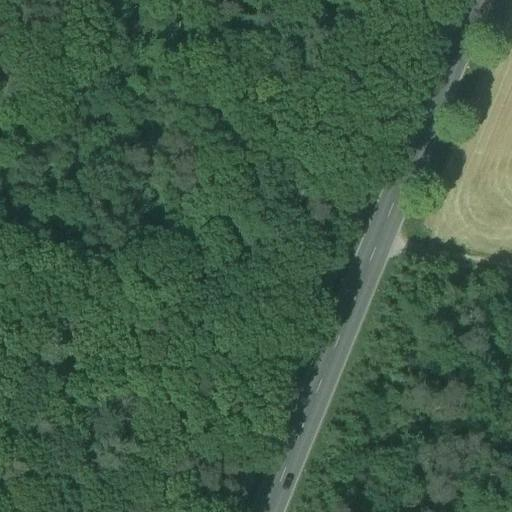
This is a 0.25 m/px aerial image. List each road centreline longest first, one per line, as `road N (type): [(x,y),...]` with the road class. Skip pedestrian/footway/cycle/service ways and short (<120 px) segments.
road 1 (primary): [(267,511),(475,0)]
road 2 (track): [(377,240),(511,272)]
